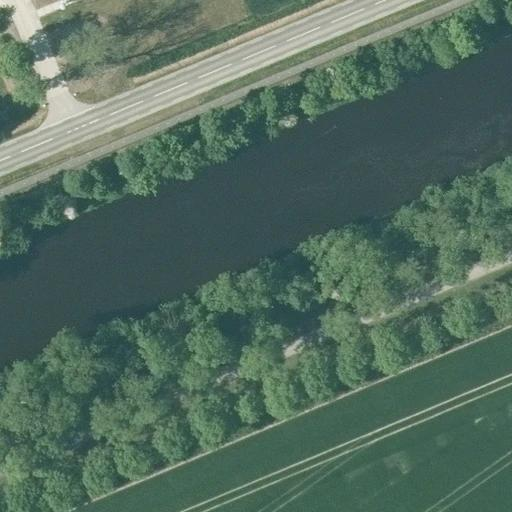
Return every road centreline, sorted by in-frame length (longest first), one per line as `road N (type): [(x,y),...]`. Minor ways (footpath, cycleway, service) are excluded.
road 1 (unclassified): [(0,460),(511,247)]
road 2 (primary): [(0,162),(389,0)]
